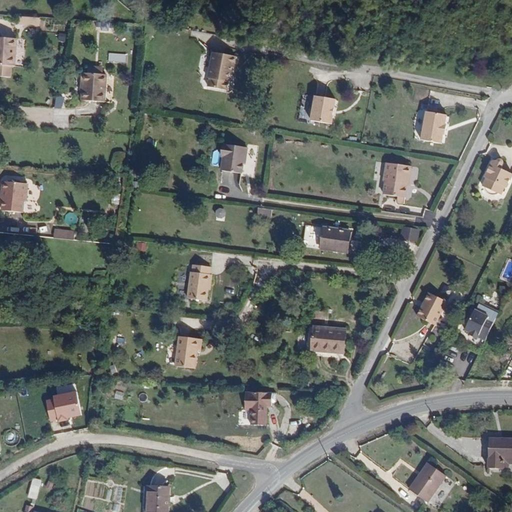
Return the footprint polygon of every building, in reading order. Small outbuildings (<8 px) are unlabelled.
[(19,23),(39,24),(39,16),(19,15),(19,23)] [(0,64),(16,65),(17,38),(0,36),(0,64)] [(208,76),(210,77),(209,85),(223,87),(224,80),(227,80),(229,69),(230,63),(233,64),(235,56),(213,51),(208,76)] [(93,69),(88,69),(87,97),(109,98),(111,70),(105,70),(93,69)] [(331,124),(335,98),(315,95),(313,106),(310,108),(309,115),(311,117),(311,121),(331,124)] [(441,144),(446,115),(426,112),(421,140),(441,144)] [(222,168),(238,170),(240,159),(241,153),(248,154),(250,145),(226,142),(222,168)] [(404,196),(408,164),(386,161),(384,178),(387,179),(385,193),(404,196)] [(495,163),(491,170),(487,168),(481,182),(482,183),(479,190),(480,191),(481,194),(482,196),(484,197),(487,199),(490,199),(493,199),(495,198),(497,199),(500,192),(502,192),(509,178),(508,177),(498,172),(501,166),(500,164),(499,162),(498,162),(495,163)] [(1,193),(3,193),(3,198),(2,208),(22,210),(24,198),(25,199),(27,182),(2,179),(1,193)] [(216,221),(224,220),(224,208),(216,209),(216,221)] [(347,250),(350,229),(309,224),(306,244),(347,250)] [(416,251),(419,229),(401,226),(398,248),(416,251)] [(53,238),(74,239),(74,230),(54,229),(53,238)] [(136,250),(146,251),(146,243),(136,242),(136,250)] [(207,273),(208,265),(191,263),(190,271),(189,271),(186,295),(203,297),(205,283),(207,283),(208,273),(207,273)] [(425,320),(436,296),(428,292),(416,316),(425,320)] [(434,324),(445,300),(436,296),(425,320),(434,324)] [(486,313),(489,306),(479,301),(476,309),(486,313)] [(346,327),(313,324),(311,348),(344,351),(346,327)] [(200,348),(201,337),(178,334),(174,364),(194,367),(196,347),(200,348)] [(268,391),(261,391),(246,391),(245,408),(251,408),(251,423),(266,424),(266,404),(272,404),(272,401),(273,401),(275,401),(276,399),(276,392),(268,391)] [(506,464),(507,455),(511,454),(511,439),(503,438),(503,436),(494,435),(492,463),(506,464)] [(419,474),(422,476),(430,464),(427,462),(419,474)] [(430,464),(422,476),(419,474),(410,488),(428,500),(445,474),(430,464)] [(167,511),(169,486),(149,485),(147,511),(167,511)]
